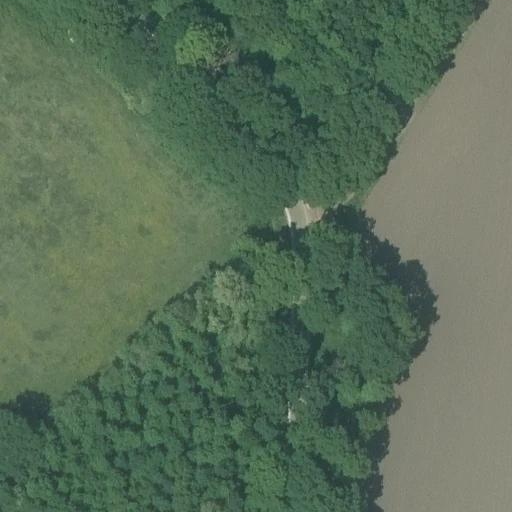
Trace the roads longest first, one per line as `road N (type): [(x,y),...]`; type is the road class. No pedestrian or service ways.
road 1 (unclassified): [(292,511),(301,224),(295,200),(270,160),(105,0)]
road 2 (track): [(477,0),(372,155),(301,224)]
